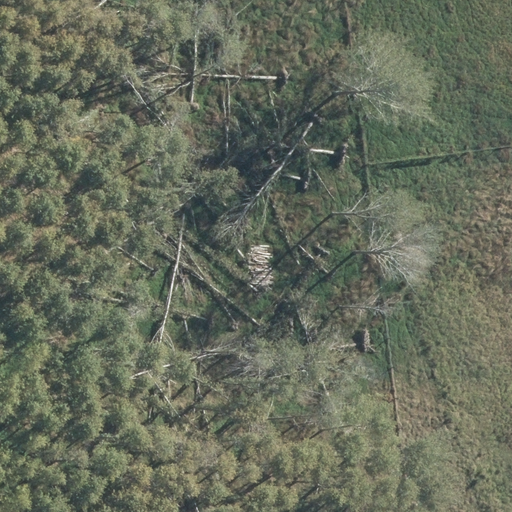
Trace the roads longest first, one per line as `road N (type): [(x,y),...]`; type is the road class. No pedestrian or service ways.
road 1 (tertiary): [(262,511),(457,109)]
road 2 (unknown): [(0,300),(345,511)]
